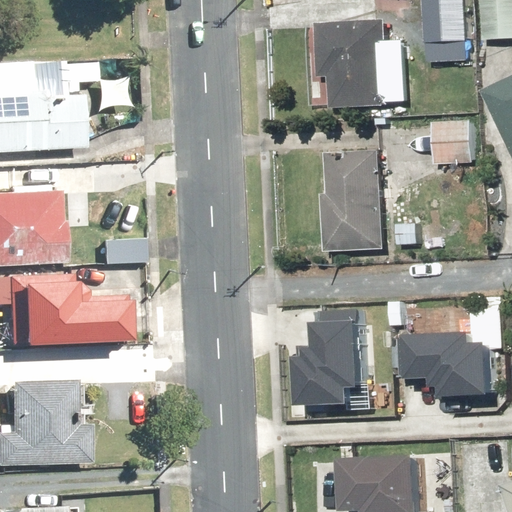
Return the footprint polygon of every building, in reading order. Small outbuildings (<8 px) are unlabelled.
[(476,0),(409,0),(410,51),(438,51),(438,61),(478,60),(476,0)] [(511,0),(482,0),(485,45),(511,44),(511,0)] [(333,80),(335,112),(393,109),(389,23),(319,26),(322,81),(333,80)] [(511,85),(490,96),(511,139),(511,85)] [(77,95),(38,97),(38,90),(0,92),(0,153),(80,149),(77,95)] [(478,125),(437,123),(436,165),(476,167),(478,125)] [(333,196),(327,197),(330,255),(342,255),(389,252),(384,154),(331,157),(333,196)] [(56,192),(0,194),(0,267),(59,265),(56,192)] [(104,243),(104,264),(146,263),(146,243),(104,243)] [(124,342),(123,296),(68,297),(68,274),(4,276),(6,345),(124,342)] [(322,348),(303,349),(305,410),(358,408),(357,393),(368,392),(365,311),(321,313),(322,348)] [(497,400),(493,345),(479,346),(478,335),(403,340),(406,385),(440,383),(441,404),(497,400)] [(71,380),(4,381),(4,428),(0,428),(0,466),(86,465),(85,428),(71,428),(71,380)] [(428,511),(428,492),(424,492),(422,457),(347,461),(348,511),(428,511)]
